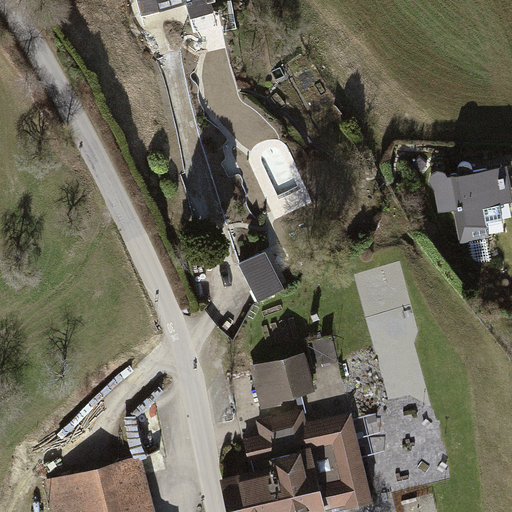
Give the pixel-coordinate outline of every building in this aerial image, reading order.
[(134,0),(139,18),(184,6),(191,32),(213,26),(208,5),(214,2),(213,0),(134,0)] [(511,204),(511,191),(507,166),(447,179),(442,176),(434,177),(429,186),(436,221),(454,217),(460,249),(488,243),(485,229),(504,225),(500,207),(511,204)] [(285,286),(268,250),(237,264),(254,300),(285,286)] [(314,388),(304,352),(248,368),(258,404),(314,388)] [(253,469),(222,477),(230,511),(318,511),(375,498),(353,412),(309,423),(305,408),(258,420),(261,433),(245,437),(253,469)] [(144,452),(149,469),(166,464),(162,448),(144,452)] [(152,511),(141,466),(50,488),(56,511),(152,511)]
